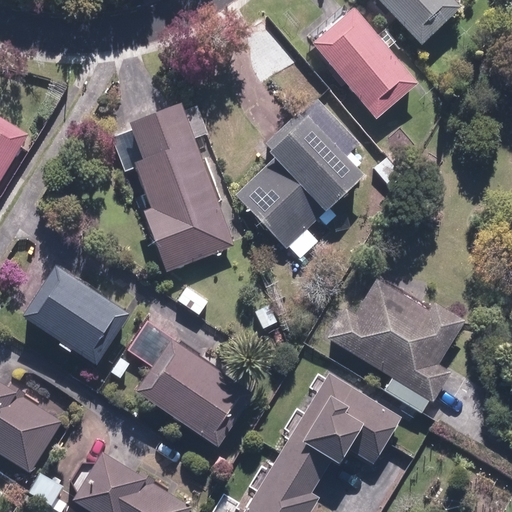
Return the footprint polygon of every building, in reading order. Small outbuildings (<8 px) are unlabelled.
[(442,0),(365,0),(416,50),(454,12),(442,0)] [(345,11),(304,48),(370,123),(412,86),(382,52),(392,43),(381,30),(370,40),(345,11)] [(357,147),(312,101),(295,117),(293,115),(256,152),(266,163),(229,200),(283,254),(286,251),(296,262),(316,243),(305,231),(315,221),(322,229),(333,218),(325,211),(357,180),(352,175),(359,167),(348,156),(357,147)] [(230,248),(173,109),(106,137),(121,174),(127,171),(145,212),(137,216),(162,276),(230,248)] [(0,177),(25,137),(0,122),(0,177)] [(47,268),(13,320),(91,369),(124,317),(47,268)] [(212,299),(183,280),(169,301),(198,320),(212,299)] [(339,310),(320,342),(385,381),(378,393),(417,416),(424,404),(428,406),(447,374),(435,366),(460,324),(427,304),(421,313),(368,282),(348,315),(339,310)] [(274,299),(247,311),(258,334),(285,322),(274,299)] [(176,343),(145,322),(123,355),(145,369),(127,397),(213,452),(249,397),(173,347),(176,343)] [(323,375),(239,511),(308,511),(316,500),(309,495),(326,467),(330,469),(342,450),(369,467),(397,420),(323,375)] [(0,460),(26,476),(57,424),(19,401),(21,397),(4,387),(2,391),(0,390),(0,460)] [(94,455),(63,506),(73,511),(186,511),(187,510),(94,455)] [(40,465),(28,487),(52,500),(64,478),(40,465)] [(455,508),(465,511),(464,511),(492,511),(493,511),(491,509),(490,507),(488,505),(486,504),(483,503),(481,502),(478,502),(461,494),(455,508)]
